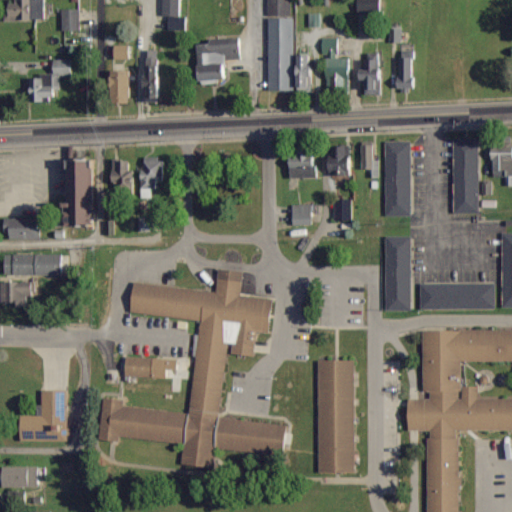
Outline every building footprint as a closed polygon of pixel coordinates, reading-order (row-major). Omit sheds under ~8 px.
[(47,0),(38,0),(16,0),(16,7),(8,7),(8,19),(47,20),(47,0)] [(183,0),(177,0),(165,0),(165,15),(170,16),(169,29),(188,30),(189,17),(182,17),(183,0)] [(295,0),(283,0),(272,0),(272,15),(295,16),(295,0)] [(384,0),(379,0),(362,0),(362,11),(384,11),(384,0)] [(82,8),(64,9),(64,30),(83,30),(82,8)] [(272,89),(297,90),(298,17),(273,17),(272,89)] [(324,37),(324,58),(329,58),(330,87),(355,86),(354,56),(342,56),(342,37),(324,37)] [(245,58),(244,39),(201,40),(202,79),(232,78),(232,59),(245,58)] [(132,45),(116,44),(116,58),(131,59),(132,45)] [(368,93),(386,94),(386,66),(382,66),(382,52),(369,52),(369,68),(363,68),(363,79),(368,79),(368,93)] [(317,75),(318,53),(302,53),(301,86),(316,87),(316,75),(317,75)] [(418,57),(402,57),(401,89),(417,89),(418,57)] [(74,59),(54,59),(54,75),(32,75),(32,101),(53,101),(52,96),(61,95),(61,75),(74,75),(74,59)] [(132,102),(132,70),(115,69),(114,102),(132,102)] [(480,138),(456,138),(457,213),(481,212),(480,138)] [(415,215),(413,141),(388,141),(389,215),(415,215)] [(337,156),(332,156),(332,175),(354,175),(355,145),(338,144),(337,156)] [(377,145),(365,144),(364,168),(376,168),(377,145)] [(319,177),(320,155),(312,155),(313,146),(294,146),(294,177),(319,177)] [(511,175),(511,151),(496,151),(495,176),(507,177),(507,184),(511,184),(511,175)] [(167,156),(145,157),(147,194),(155,194),(155,187),(169,186),(167,156)] [(99,224),(99,158),(72,158),(72,224),(99,224)] [(115,181),(120,181),(121,191),(140,191),(139,169),(133,169),(133,158),(115,159),(115,181)] [(336,199),(337,221),(355,220),(355,199),(336,199)] [(295,204),(296,225),(316,224),(315,203),(295,204)] [(158,231),(158,216),(141,217),(141,232),(158,231)] [(13,229),(13,239),(42,238),(41,217),(8,218),(8,229),(13,229)] [(414,309),(415,236),(390,235),(389,309),(414,309)] [(65,253),(7,254),(7,276),(65,274),(65,253)] [(193,412),(127,406),(128,399),(107,397),(103,439),(122,440),(123,437),(187,443),(185,464),(217,467),(219,449),(289,455),(291,424),(223,418),(230,343),(236,344),(235,353),(257,355),(259,331),(274,332),(277,297),(245,294),(247,271),(222,269),(220,290),(138,283),(135,313),(202,319),(193,412)] [(4,302),(17,302),(17,306),(29,305),(29,296),(36,296),(35,281),(3,282),(4,302)] [(424,283),(424,309),(499,307),(498,282),(424,283)] [(511,329),(428,327),(426,391),(434,391),(433,399),(413,398),(413,430),(431,430),(429,511),(461,511),(464,429),(511,429),(511,398),(481,397),(482,386),(465,386),(465,360),(511,360),(511,329)] [(128,376),(171,377),(171,368),(181,368),(182,358),(129,356),(128,376)] [(358,359),(321,360),(322,472),(359,472),(358,359)] [(45,415),(25,415),(25,440),(70,440),(71,389),(45,389),(45,415)] [(42,467),(5,467),(6,487),(42,487),(42,467)] [(11,490),(11,502),(28,503),(29,490),(11,490)]
